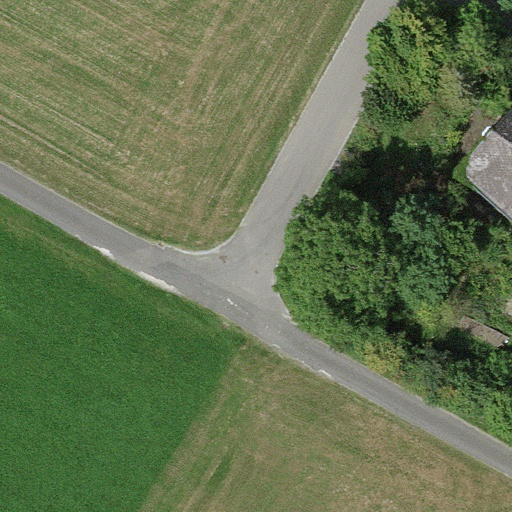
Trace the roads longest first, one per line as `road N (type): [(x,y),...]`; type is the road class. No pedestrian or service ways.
road 1 (track): [(511,455),(0,176)]
road 2 (residential): [(226,301),(394,0)]
